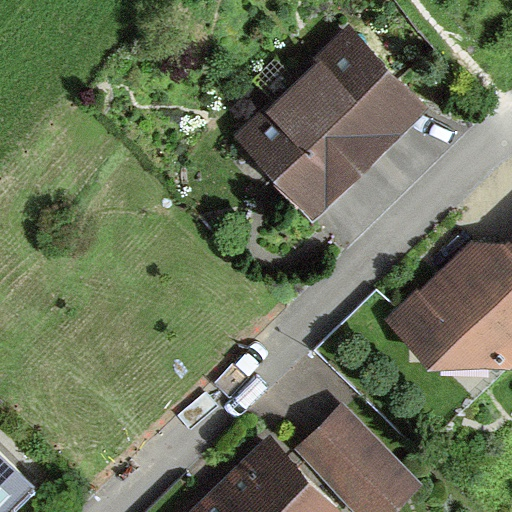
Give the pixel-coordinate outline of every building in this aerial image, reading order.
[(346,38),(245,136),(308,200),(408,102),(346,38)] [(473,251),(422,300),(433,311),(436,313),(434,353),(486,355),(495,364),(511,347),(511,251),(511,252),(473,251)] [(404,339),(433,311),(422,300),(414,291),(385,320),(404,339)] [(378,511),(408,483),(337,411),(300,447),(363,511),(378,511)] [(329,511),(330,511),(266,446),(197,511),(329,511)] [(0,510),(23,487),(0,464),(0,510)]
